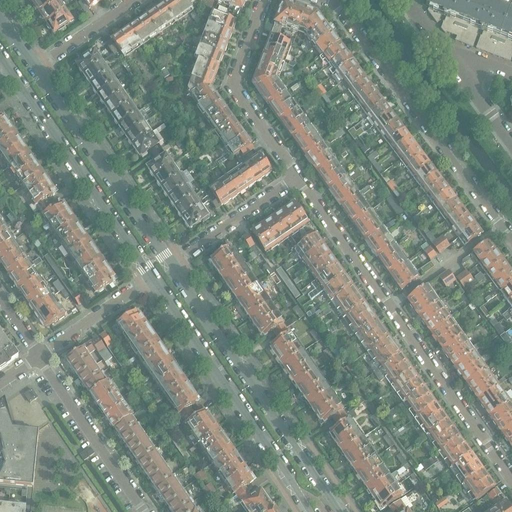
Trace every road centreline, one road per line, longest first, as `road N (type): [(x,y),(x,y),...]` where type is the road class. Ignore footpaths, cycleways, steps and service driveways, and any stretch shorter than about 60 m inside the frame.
road 1 (secondary): [(339,511),(171,265)]
road 2 (residential): [(500,227),(333,4),(322,0)]
road 3 (secondary): [(152,277),(309,511)]
road 4 (secondary): [(0,56),(152,277)]
road 5 (secondary): [(171,265),(36,68)]
road 6 (residential): [(389,306),(511,480)]
road 7 (residential): [(264,0),(233,87),(297,178)]
road 8 (residential): [(143,511),(38,357)]
road 9 (residential): [(297,178),(389,306)]
road 10 (residential): [(171,265),(297,178)]
road 11 (residential): [(38,357),(152,277)]
road 12 (residential): [(389,306),(500,227)]
road 13 (residential): [(136,0),(36,68)]
